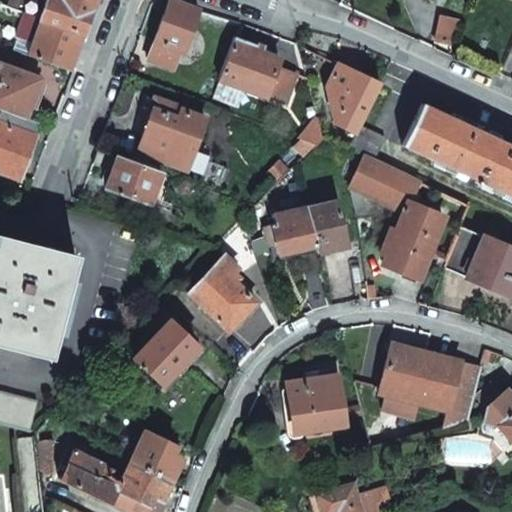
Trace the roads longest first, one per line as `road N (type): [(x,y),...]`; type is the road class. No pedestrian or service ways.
road 1 (residential): [(511,345),(379,313),(300,330),(251,381),(187,511)]
road 2 (residential): [(265,0),(377,38),(511,100)]
road 3 (residential): [(54,201),(128,0)]
